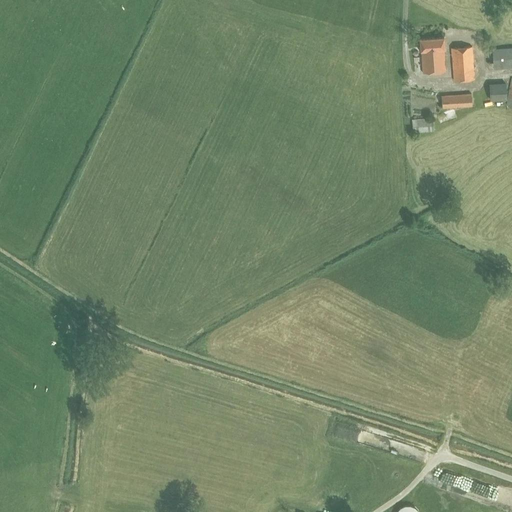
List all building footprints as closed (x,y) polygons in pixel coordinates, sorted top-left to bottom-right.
[(421,51),(423,72),(445,70),(443,49),(445,49),(444,37),(419,39),(421,51)] [(451,48),(454,80),(475,79),(472,46),(451,48)] [(511,46),(492,48),(493,69),(511,67),(511,46)] [(490,101),(507,99),(506,82),(489,83),(490,101)] [(442,95),(443,108),(472,106),(472,93),(442,95)] [(412,119),(413,132),(434,131),(433,117),(412,119)] [(91,494),(92,484),(77,483),(77,494),(91,494)]
